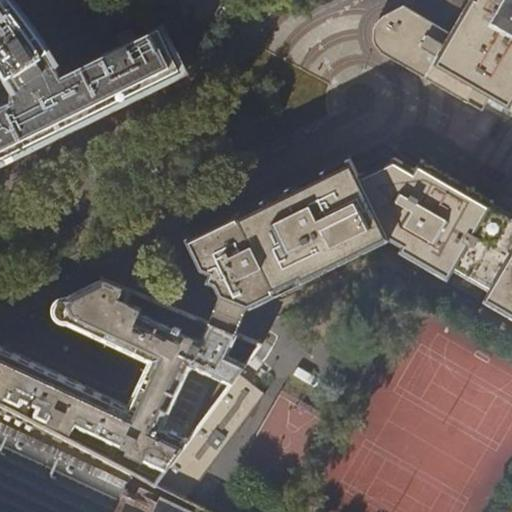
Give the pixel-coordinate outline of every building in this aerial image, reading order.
[(0,0),(0,69),(8,81),(0,85),(7,97),(15,93),(18,99),(0,108),(0,162),(48,139),(84,121),(139,94),(185,71),(174,48),(164,28),(62,78),(58,71),(43,45),(37,35),(25,17),(11,0),(0,0)] [(511,0),(418,0),(383,18),(379,22),(376,26),(374,35),(375,40),(377,45),(382,50),(431,80),(483,111),(492,96),(502,78),(505,80),(511,67),(511,0)] [(511,67),(505,80),(502,78),(492,96),(504,103),(511,108),(511,67)] [(395,156),(358,175),(391,239),(402,247),(399,252),(448,280),(456,267),(458,263),(479,227),(491,206),(494,201),(423,159),(417,169),(395,156)] [(305,180),(236,214),(277,294),(391,239),(358,175),(350,159),(305,180)] [(511,217),(508,215),(491,206),(479,227),(458,263),(456,267),(473,277),(491,288),(511,251),(511,217)] [(218,283),(222,294),(248,305),(251,306),(277,294),(236,214),(220,222),(188,238),(203,266),(213,270),(210,279),(218,283)] [(511,251),(491,288),(487,296),(484,301),(511,317),(511,251)] [(0,405),(24,417),(30,404),(38,408),(35,416),(71,432),(75,423),(129,447),(127,451),(145,460),(146,458),(167,468),(190,437),(164,425),(192,363),(217,374),(232,381),(237,374),(247,361),(231,354),(240,334),(238,334),(211,323),(204,339),(184,331),(185,328),(178,325),(177,327),(146,313),(148,311),(144,309),(145,308),(129,301),(132,292),(101,280),(92,284),(81,290),(59,301),(59,317),(84,329),(128,350),(150,360),(129,406),(87,388),(23,358),(0,347),(0,405)] [(248,305),(222,294),(217,307),(211,323),(238,334),(243,318),(248,305)] [(234,352),(253,359),(261,339),(243,332),(234,352)] [(190,437),(167,468),(156,483),(183,496),(262,393),(237,374),(232,381),(190,437)] [(232,381),(217,374),(190,437),(232,381)] [(0,511),(213,511),(202,506),(196,503),(193,511),(161,496),(156,507),(123,492),(133,471),(24,417),(0,405),(0,511)] [(202,506),(213,511),(231,511),(206,499),(202,506)]
